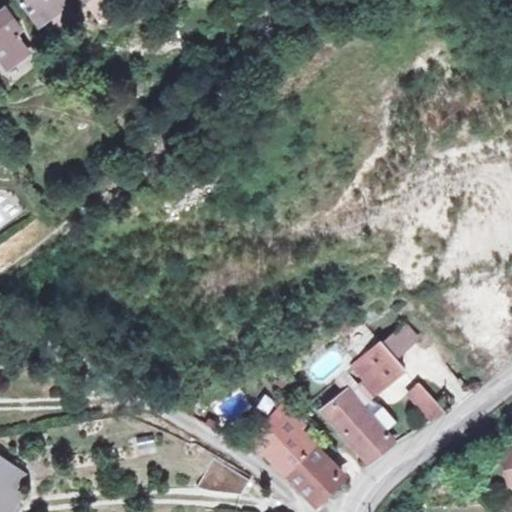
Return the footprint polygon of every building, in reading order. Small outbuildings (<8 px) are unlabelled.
[(21,0),(35,18),(49,7),(51,10),(64,1),(63,0),(21,0)] [(0,54),(4,60),(28,43),(18,30),(17,28),(18,17),(10,5),(0,12),(0,54)] [(28,43),(4,60),(9,68),(33,50),(28,43)] [(404,321),(383,341),(395,354),(417,335),(404,321)] [(383,341),(369,352),(395,380),(408,369),(395,354),(383,341)] [(395,380),(369,352),(335,381),(347,393),(351,389),(366,404),(395,380)] [(444,409),(421,384),(410,394),(433,418),(444,409)] [(347,393),(328,410),(372,459),(397,439),(366,404),(351,389),(347,393)] [(286,404),(253,434),(319,503),(347,475),(301,427),(305,423),(286,404)] [(0,511),(8,511),(20,493),(14,490),(19,479),(18,473),(21,466),(0,454),(0,453),(0,511)]
